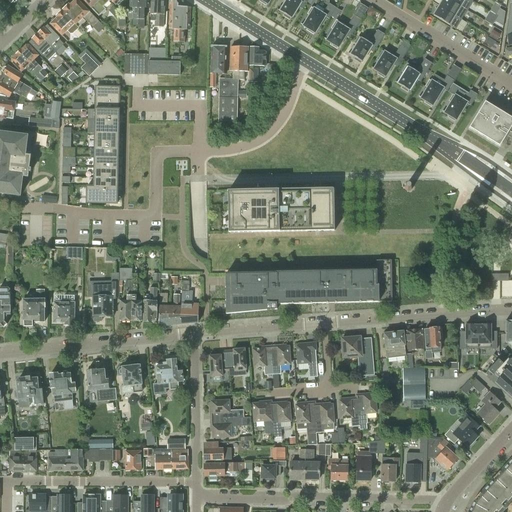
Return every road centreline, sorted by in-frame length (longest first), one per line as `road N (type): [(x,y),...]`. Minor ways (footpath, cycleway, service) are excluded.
road 1 (residential): [(196,497),(447,500)]
road 2 (secondary): [(511,191),(305,60)]
road 3 (residential): [(202,152),(154,152),(154,214),(25,208)]
road 4 (residential): [(196,482),(0,481)]
road 5 (residential): [(194,337),(0,356)]
road 6 (residential): [(511,312),(324,325)]
road 7 (residential): [(511,83),(374,0)]
road 8 (residential): [(305,60),(272,130),(241,149),(202,152)]
road 9 (residential): [(194,337),(196,482)]
road 10 (residential): [(324,325),(194,337)]
